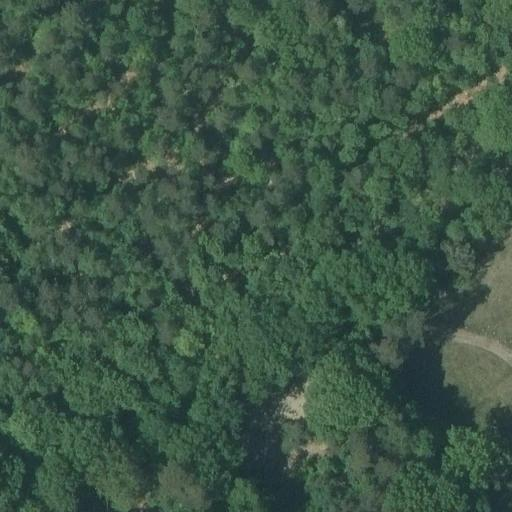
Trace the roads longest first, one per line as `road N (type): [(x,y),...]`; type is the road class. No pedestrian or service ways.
road 1 (track): [(207,383),(511,112)]
road 2 (unknown): [(511,361),(403,328),(357,327),(261,404)]
road 3 (unclassified): [(36,511),(156,403),(207,383)]
